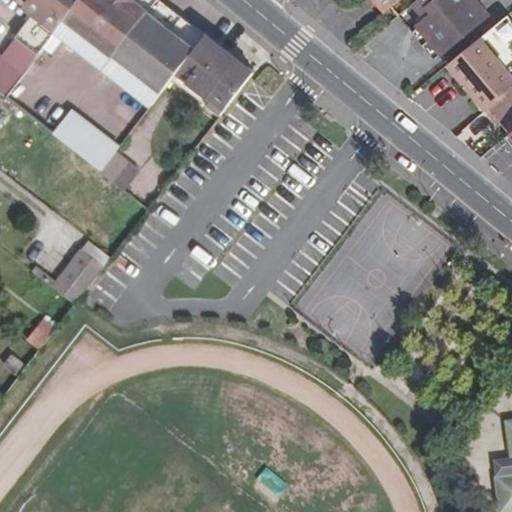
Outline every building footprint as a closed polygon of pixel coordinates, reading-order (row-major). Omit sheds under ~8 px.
[(39,55),(58,31),(81,0),(28,0),(28,2),(37,10),(17,37),(39,55)] [(105,68),(157,0),(81,0),(58,31),(105,68)] [(173,78),(206,36),(160,0),(157,0),(105,68),(153,105),(173,78)] [(377,0),(386,10),(389,8),(398,0),(377,0)] [(398,0),(389,8),(398,17),(408,8),(414,3),(418,0),(398,0)] [(424,15),(418,21),(415,23),(419,29),(413,34),(434,59),(440,54),(442,55),(489,16),(475,0),(418,0),(414,3),(424,15)] [(414,3),(408,8),(418,21),(424,15),(414,3)] [(511,19),(509,15),(449,65),(485,109),(511,86),(511,73),(509,71),(511,68),(511,19)] [(221,115),(254,72),(206,36),(173,78),(221,115)] [(0,93),(6,98),(24,75),(0,55),(0,93)] [(511,86),(485,109),(499,126),(504,122),(511,132),(511,131),(511,86)] [(99,173),(115,153),(119,148),(72,111),(53,136),(99,173)] [(99,173),(119,188),(134,168),(115,153),(99,173)] [(75,304),(104,267),(82,250),(53,288),(75,304)] [(44,316),(29,340),(42,348),(57,324),(44,316)] [(16,374),(26,363),(15,355),(6,366),(16,374)] [(511,511),(511,423),(508,424),(511,461),(511,460),(511,477),(498,479),(501,511),(511,511)] [(511,460),(511,461),(495,462),(498,479),(511,477),(511,460)] [(254,488),(277,502),(285,489),(262,475),(254,488)]
